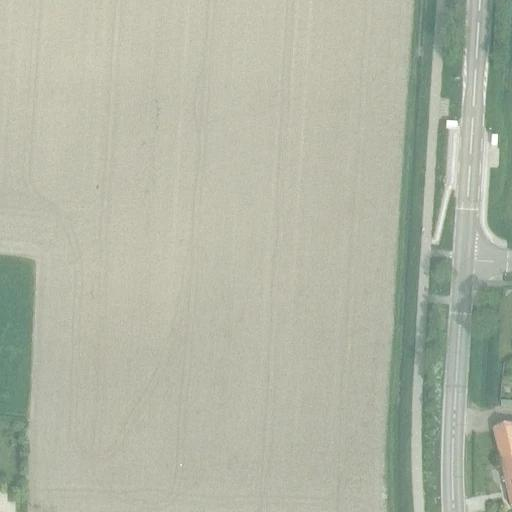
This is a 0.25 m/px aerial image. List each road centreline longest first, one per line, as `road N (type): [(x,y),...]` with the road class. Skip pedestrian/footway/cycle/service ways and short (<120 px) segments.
road 1 (secondary): [(461,260),(478,0)]
road 2 (secondary): [(453,511),(461,260)]
